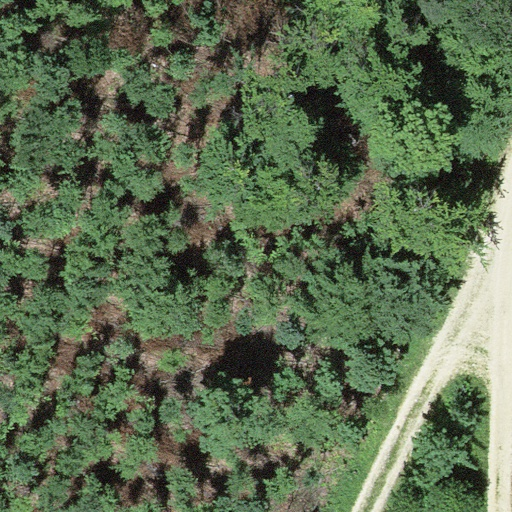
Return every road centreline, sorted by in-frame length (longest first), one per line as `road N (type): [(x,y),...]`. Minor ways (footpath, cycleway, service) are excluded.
road 1 (track): [(363,511),(511,196)]
road 2 (track): [(511,202),(490,511)]
